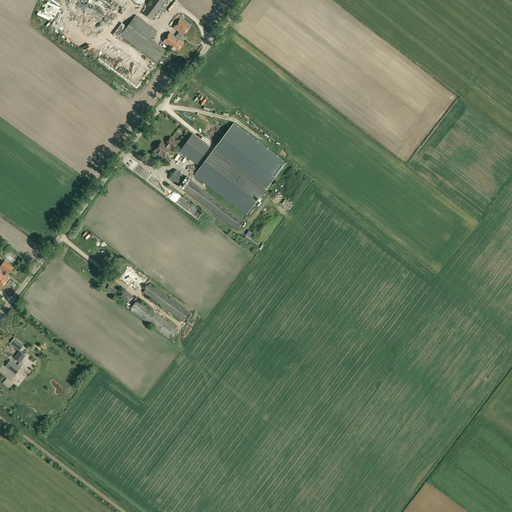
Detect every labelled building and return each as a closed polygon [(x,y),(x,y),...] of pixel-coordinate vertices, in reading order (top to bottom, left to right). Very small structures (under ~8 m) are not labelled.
[(152,0),(143,13),(152,20),(166,0),(152,0)] [(117,3),(116,5),(112,3),(111,6),(122,12),(124,8),(117,3)] [(120,35),(156,63),(166,51),(151,40),(157,31),(136,15),(120,35)] [(176,37),(170,32),(163,42),(177,53),(184,43),(180,40),(183,35),(190,26),(180,19),(173,28),(181,33),(180,35),(178,33),(176,37)] [(194,175),(247,215),(287,163),(234,123),(194,175)] [(192,143),(194,141),(192,140),(195,136),(191,133),(186,138),(192,143)] [(184,138),(182,136),(178,142),(180,144),(179,146),(181,148),(182,147),(187,140),(185,138),(185,139),(184,138)] [(155,151),(164,158),(170,149),(169,148),(170,146),(173,148),(178,143),(171,137),(166,143),(167,144),(166,146),(161,142),(155,151)] [(187,161),(183,168),(189,171),(193,165),(187,161)] [(142,176),(147,169),(141,165),(136,172),(142,176)] [(169,179),(179,186),(184,179),(174,171),(169,179)] [(183,190),(236,229),(242,220),(190,180),(183,190)] [(176,200),(179,195),(169,190),(166,195),(176,200)] [(259,246),(246,236),(243,239),(257,249),(259,246)] [(0,266),(0,267),(8,274),(13,267),(5,261),(0,266)] [(128,266),(122,274),(128,279),(126,282),(131,287),(135,281),(134,280),(138,274),(128,266)] [(0,287),(1,289),(8,279),(0,272),(0,287)] [(143,293),(183,321),(190,312),(150,283),(143,293)] [(117,291),(109,285),(106,290),(114,296),(117,291)] [(118,298),(126,304),(132,296),(124,290),(118,298)] [(130,310),(169,338),(170,336),(171,337),(175,330),(176,328),(138,300),(136,302),(131,308),(132,308),(130,310)] [(11,344),(20,351),(24,345),(15,338),(11,344)] [(17,365),(10,360),(5,366),(16,375),(21,368),(20,367),(22,365),(19,363),(17,365)]
